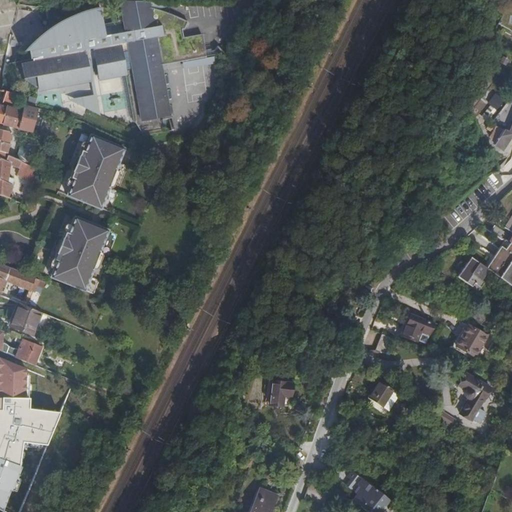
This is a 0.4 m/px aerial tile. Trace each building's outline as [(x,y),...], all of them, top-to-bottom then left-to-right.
[(48,6),(49,18),(61,16),(61,0),(20,0),(20,6),(38,8),(48,6)] [(162,66),(205,57),(202,35),(184,37),(183,31),(186,31),(189,22),(152,8),(151,2),(120,1),(123,21),(125,33),(106,36),(104,25),(101,7),(85,12),(70,17),(57,25),(44,34),(33,44),(27,49),(23,54),(31,52),(34,63),(21,66),(23,77),(36,84),(36,92),(91,81),(87,61),(91,60),(96,59),(100,79),(131,73),(140,123),(170,118),(162,66)] [(123,21),(104,25),(106,36),(125,33),(123,21)] [(102,117),(91,60),(87,61),(91,81),(93,96),(69,101),(102,117)] [(20,94),(7,91),(3,101),(13,103),(14,103),(16,99),(18,97),(20,94)] [(494,94),(490,101),(496,105),(500,97),(494,94)] [(17,110),(6,106),(3,124),(18,128),(22,111),(17,110)] [(18,128),(29,130),(32,119),(28,118),(30,107),(23,106),(22,111),(18,128)] [(490,122),(492,124),(499,115),(496,113),(490,122)] [(511,132),(492,124),(489,128),(496,133),(493,138),(498,144),(497,146),(506,151),(511,139),(511,132)] [(0,128),(0,141),(9,144),(12,132),(0,128)] [(101,208),(124,148),(90,135),(84,151),(81,150),(78,158),(81,160),(77,171),(73,170),(70,178),(74,179),(67,195),(101,208)] [(0,141),(0,150),(7,153),(9,144),(0,141)] [(7,155),(9,156),(7,153),(0,150),(0,158),(6,161),(7,155)] [(19,167),(31,172),(33,166),(20,161),(18,159),(15,158),(9,156),(7,155),(6,161),(0,158),(0,179),(12,186),(14,179),(8,177),(10,163),(19,167)] [(31,172),(19,167),(16,174),(28,178),(31,172)] [(0,179),(0,194),(9,198),(12,186),(0,179)] [(109,231),(75,217),(69,233),(65,232),(62,240),(65,241),(61,253),(58,252),(55,260),(58,261),(52,277),(86,290),(109,231)] [(511,243),(511,235),(498,227),(494,234),(505,240),(505,239),(506,239),(510,242),(511,243)] [(498,250),(511,258),(511,243),(510,243),(505,250),(501,246),(498,250)] [(511,258),(498,250),(485,267),(488,270),(511,286),(511,258)] [(485,267),(472,258),(458,277),(472,287),(475,283),(482,288),(487,280),(483,277),(488,270),(485,267)] [(12,269),(0,264),(0,277),(7,280),(12,269)] [(32,290),(37,278),(32,276),(27,275),(13,270),(12,269),(7,280),(0,277),(0,295),(2,291),(5,292),(6,289),(3,288),(7,280),(32,290)] [(479,292),(482,288),(475,283),(472,287),(479,292)] [(15,315),(39,324),(43,313),(20,304),(15,315)] [(479,306),(470,319),(481,324),(487,320),(489,318),(492,316),(479,306)] [(424,343),(433,322),(409,313),(400,335),(414,341),(415,339),(424,343)] [(15,315),(11,326),(34,335),(39,324),(15,315)] [(458,346),(476,357),(488,337),(470,326),(458,346)] [(0,349),(7,352),(11,354),(13,349),(4,346),(5,331),(0,329),(0,349)] [(400,341),(384,335),(378,351),(393,357),(400,341)] [(18,357),(29,361),(36,344),(24,339),(18,357)] [(0,358),(0,397),(23,398),(25,369),(0,358)] [(479,414),(479,413),(492,388),(467,374),(460,386),(467,391),(466,392),(466,393),(467,397),(468,398),(470,399),(461,414),(474,421),(477,417),(478,417),(479,416),(480,415),(479,414)] [(382,382),(371,400),(383,408),(386,403),(393,407),(400,396),(394,392),(395,390),(382,382)] [(274,383),(272,394),(285,399),(285,397),(293,398),(294,385),(274,383)] [(285,399),(272,394),(271,406),(284,407),(285,399)] [(28,398),(23,398),(0,397),(0,511),(1,511),(8,492),(20,467),(18,466),(21,442),(45,445),(58,413),(27,409),(28,398)] [(383,408),(390,412),(393,407),(386,403),(383,408)] [(380,511),(390,500),(365,481),(361,486),(356,482),(350,488),(359,495),(358,496),(376,511),(380,511)] [(259,506),(265,492),(261,490),(255,505),(259,506)] [(259,506),(255,505),(251,511),(272,511),(279,498),(265,492),(259,506)] [(376,511),(358,496),(354,500),(368,511),(376,511)]
